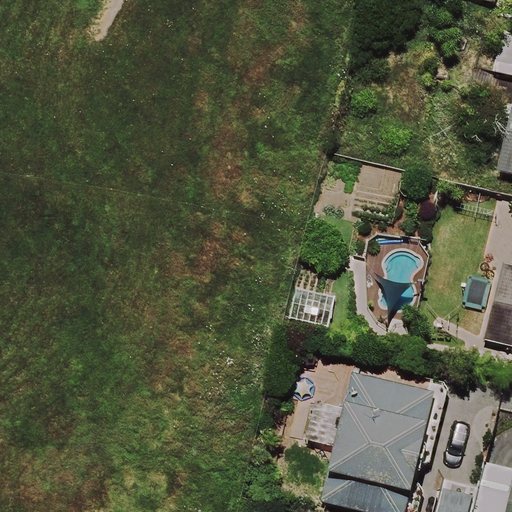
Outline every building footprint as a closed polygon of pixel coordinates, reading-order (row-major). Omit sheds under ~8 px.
[(511,24),(501,21),(487,80),(511,86),(511,106),(496,176),(511,179),(511,24)] [(511,236),(505,269),(495,267),(477,345),(511,352),(511,236)] [(335,312),(290,297),(282,323),(327,337),(335,312)] [(408,511),(433,397),(348,379),(321,506),(351,511),(408,511)] [(511,511),(511,469),(482,464),(472,511),(511,511)]
